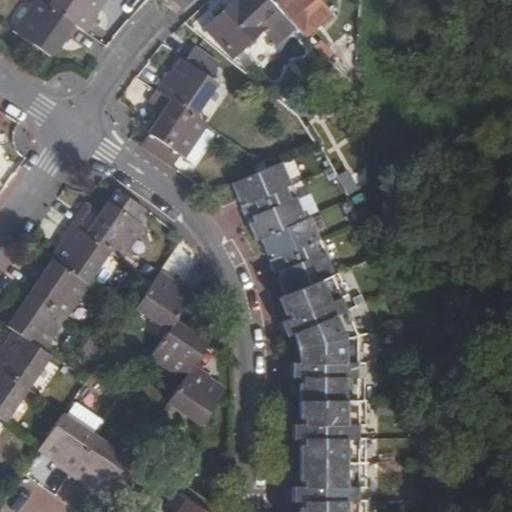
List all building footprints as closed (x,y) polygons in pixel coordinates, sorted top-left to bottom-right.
[(75,27),(47,7),(37,0),(34,0),(14,31),(50,56),(60,40),(64,43),(75,27)] [(75,27),(86,34),(99,15),(95,13),(104,0),(52,0),(47,7),(75,27)] [(233,58),(280,14),(266,0),(235,0),(205,28),(233,58)] [(266,0),(280,14),(289,23),(298,15),(304,21),(323,3),(320,0),(266,0)] [(168,74),(156,91),(195,118),(219,84),(210,78),(219,63),(194,46),(184,60),(182,59),(170,75),(168,74)] [(155,122),(139,146),(171,168),(180,154),(184,156),(206,124),(195,118),(156,91),(149,101),(158,108),(151,118),(155,122)] [(282,161),(232,183),(239,201),(245,199),(247,204),(255,201),(260,213),(253,215),(255,221),(249,223),(256,241),(261,239),(267,255),(274,252),(283,274),(277,277),(285,296),(277,299),(283,314),(288,313),(290,318),(281,321),(287,335),(296,332),(302,346),(303,361),(292,362),(292,377),(303,377),(302,424),(292,424),(292,439),(303,439),(302,485),(292,485),(292,500),(303,501),(302,511),(356,511),(355,336),(332,276),(334,274),(324,251),(319,253),(315,242),(319,240),(310,218),(306,220),(297,197),(291,199),(287,188),(291,186),(282,161)] [(108,251),(119,259),(141,224),(137,221),(144,210),(114,189),(94,217),(79,206),(67,223),(108,251)] [(85,284),(108,251),(67,223),(58,238),(62,242),(49,260),(85,284)] [(63,317),(85,284),(49,260),(38,276),(34,273),(23,290),(63,317)] [(167,330),(177,315),(194,291),(178,279),(174,284),(158,272),(152,281),(134,307),(167,330)] [(4,325),(14,332),(40,350),(63,317),(23,290),(11,307),(16,310),(4,325)] [(193,362),(207,342),(191,331),(194,327),(177,315),(167,330),(150,355),(183,378),(193,362)] [(0,371),(26,389),(49,356),(40,350),(14,332),(3,347),(0,344),(0,371)] [(183,378),(166,402),(198,424),(222,388),(207,378),(210,374),(193,362),(183,378)] [(0,419),(3,422),(26,389),(0,371),(0,419)] [(50,463),(68,475),(95,435),(62,413),(39,446),(38,448),(53,458),(50,463)] [(95,435),(68,475),(84,486),(87,481),(103,492),(127,457),(95,435)] [(205,511),(186,498),(175,511),(205,511)]
